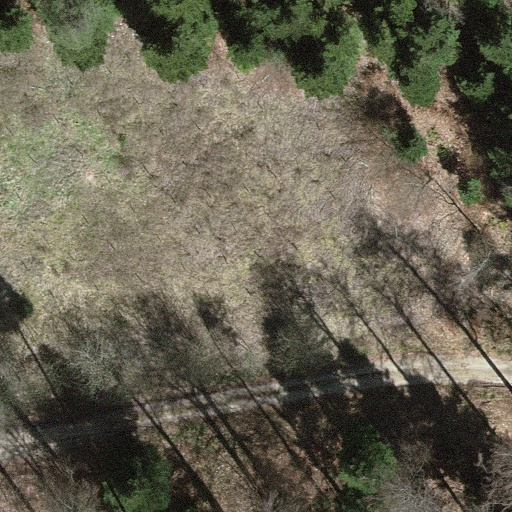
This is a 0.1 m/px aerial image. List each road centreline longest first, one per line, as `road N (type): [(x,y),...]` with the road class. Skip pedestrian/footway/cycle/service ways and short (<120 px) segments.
road 1 (track): [(152,511),(324,385),(402,372),(511,372)]
road 2 (track): [(0,425),(324,385)]
